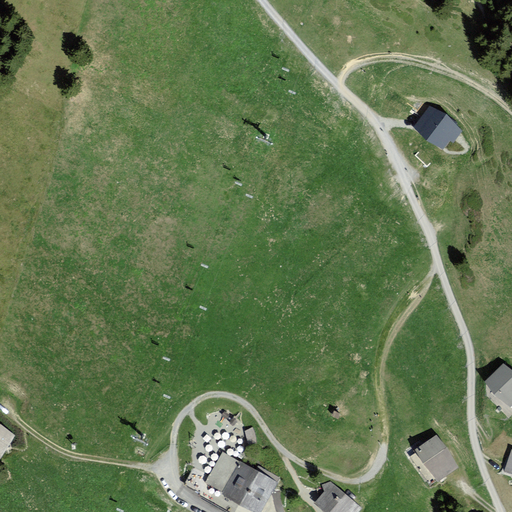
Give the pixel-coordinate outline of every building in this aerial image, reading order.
[(430,106),(414,126),(443,148),(450,139),(453,142),(462,131),(430,106)] [(511,374),(505,367),(489,382),(510,404),(511,402),(511,374)] [(255,425),(246,428),(250,441),(259,439),(255,425)] [(0,452),(12,435),(0,426),(0,452)] [(457,466),(437,437),(417,450),(437,479),(457,466)] [(252,511),(258,511),(276,483),(223,451),(204,483),(252,511)] [(356,511),(360,508),(330,482),(323,491),(327,494),(320,503),(330,511),(356,511)]
